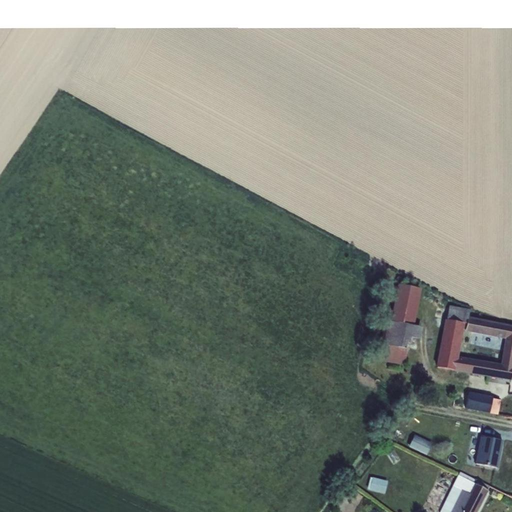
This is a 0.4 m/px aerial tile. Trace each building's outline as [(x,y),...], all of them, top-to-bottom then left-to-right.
[(419,325),(425,285),(404,282),(398,319),(413,321),(412,324),(419,325)] [(446,321),(466,324),(467,317),(468,317),(469,310),(449,306),(446,321)] [(466,324),(465,331),(504,340),(511,340),(511,325),(468,317),(467,317),(466,324)] [(466,324),(446,321),(445,320),(436,367),(453,370),(453,371),(511,381),(511,372),(511,340),(504,340),(500,364),(458,356),(463,331),(465,331),(466,324)] [(412,345),(411,329),(394,330),(395,346),(412,345)] [(468,393),(465,409),(498,415),(501,401),(492,399),(493,397),(468,393)] [(408,447),(426,456),(432,443),(414,435),(408,447)] [(497,468),(502,441),(480,437),(475,464),(497,468)] [(476,511),(488,490),(489,486),(475,479),(473,483),(458,475),(452,486),(460,490),(448,511),(476,511)] [(370,477),(368,490),(385,494),(388,481),(370,477)]
